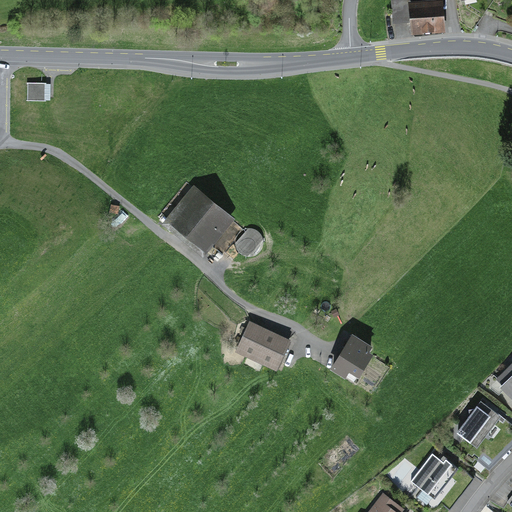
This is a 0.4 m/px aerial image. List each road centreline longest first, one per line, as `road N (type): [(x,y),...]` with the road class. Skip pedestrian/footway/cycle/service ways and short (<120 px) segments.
road 1 (unclassified): [(0,140),(67,157),(250,306),(330,352)]
road 2 (secondary): [(351,56),(455,46),(511,54)]
road 3 (secondary): [(151,58),(236,71),(304,60)]
road 4 (secondary): [(304,60),(151,58)]
road 5 (secondary): [(1,55),(151,58)]
road 6 (track): [(380,52),(382,63),(511,91)]
